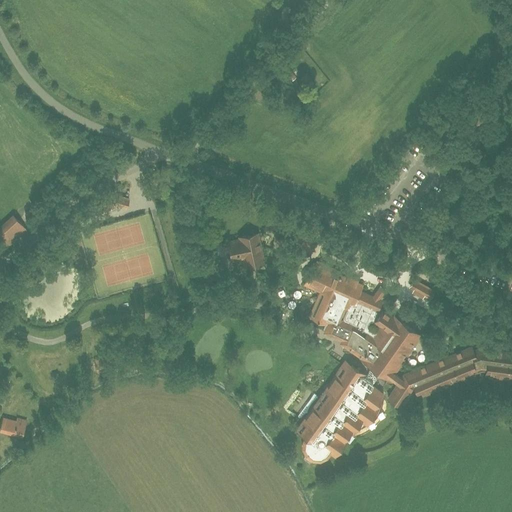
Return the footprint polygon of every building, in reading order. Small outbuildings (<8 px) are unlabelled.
[(281,74),(288,84),(295,79),(289,69),(281,74)] [(298,81),(305,91),(313,85),(306,75),(298,81)] [(117,196),(115,206),(127,209),(129,199),(117,196)] [(109,197),(95,206),(102,216),(116,207),(109,197)] [(8,243),(23,228),(9,215),(0,223),(0,240),(3,238),(8,243)] [(320,223),(311,227),(315,236),(324,231),(320,223)] [(239,236),(240,237),(228,240),(232,259),(244,257),(246,265),(263,262),(257,232),(239,236)] [(302,251),(313,251),(313,241),(313,235),(302,235),(302,251)] [(364,360),(373,366),(365,377),(363,375),(358,371),(359,370),(351,364),(351,366),(345,362),(319,398),(314,394),(298,417),(303,421),(297,429),(307,436),(304,440),(304,447),(307,454),(313,458),(320,458),(326,455),(331,449),(336,453),(348,436),(347,436),(349,433),(351,431),(354,430),(356,429),(359,428),(361,427),(364,425),(366,424),(368,422),(370,420),(372,418),(374,416),(377,413),(379,408),(380,404),(381,399),(382,395),(382,390),(381,389),(389,378),(390,378),(391,377),(398,382),(388,397),(399,405),(412,387),(413,386),(416,393),(421,391),(422,394),(481,370),(485,371),(484,375),(511,379),(511,350),(478,346),(472,348),(472,346),(403,374),(401,377),(394,373),(419,336),(378,309),(381,300),(378,299),(386,288),(380,284),(373,296),(360,290),(362,285),(357,282),(358,279),(314,260),(310,270),(308,270),(307,270),(305,271),(304,272),(304,273),(304,275),(305,276),(306,277),(303,284),(320,291),(310,317),(325,323),(323,329),(324,330),(323,333),(341,341),(339,344),(362,360),(364,361),(364,360)] [(416,280),(412,288),(429,297),(434,289),(416,280)] [(115,367),(112,357),(103,360),(102,357),(95,359),(99,372),(115,367)] [(0,429),(0,430),(22,436),(25,422),(15,419),(15,421),(3,417),(0,429)]
